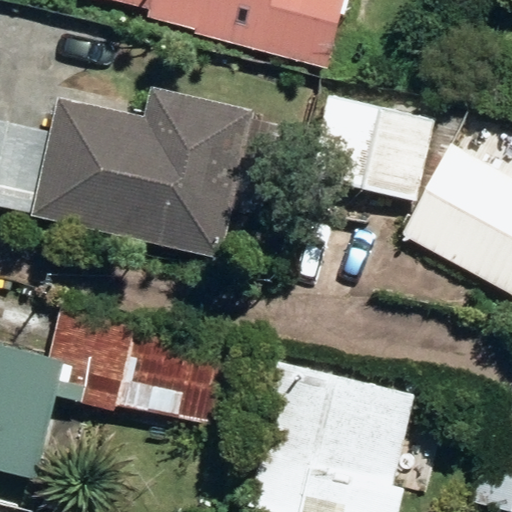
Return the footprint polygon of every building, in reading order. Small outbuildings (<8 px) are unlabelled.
[(189,38),(322,72),(340,0),(68,0),(191,32),(189,38)] [(23,220),(213,261),(245,115),(140,91),(133,119),(50,100),(23,220)] [(304,183),(410,204),(427,119),(321,97),(304,183)] [(396,235),(511,297),(511,181),(445,146),(396,235)] [(0,471),(30,479),(48,399),(109,415),(112,406),(205,428),(223,352),(53,310),(40,365),(0,355),(0,471)] [(242,509),(254,511),(390,511),(395,492),(382,489),(404,396),(268,364),(248,451),(255,453),(242,509)] [(469,505),(501,511),(511,511),(511,432),(486,427),(469,505)] [(119,492),(142,510),(166,481),(143,461),(119,492)] [(24,509),(48,511),(51,494),(26,491),(24,509)]
